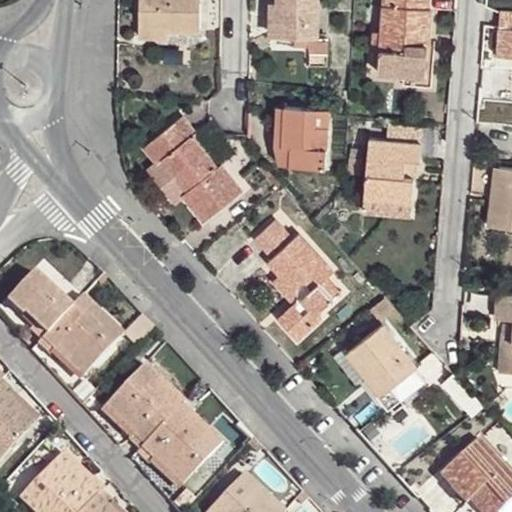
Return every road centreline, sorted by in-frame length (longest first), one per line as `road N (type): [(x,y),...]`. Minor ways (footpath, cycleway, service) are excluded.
road 1 (residential): [(360,511),(70,185)]
road 2 (residential): [(449,313),(473,0)]
road 3 (residential): [(163,511),(0,330)]
